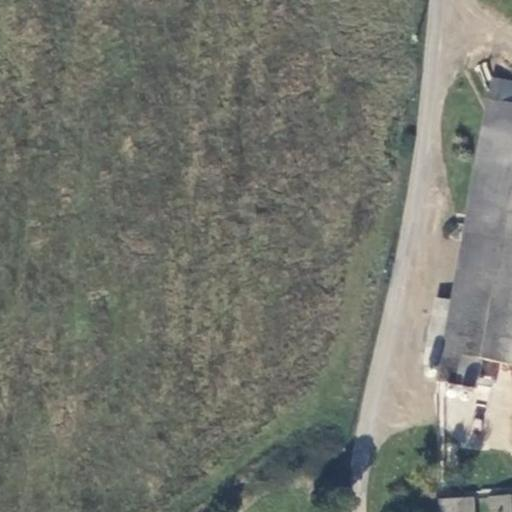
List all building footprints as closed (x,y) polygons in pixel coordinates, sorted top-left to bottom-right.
[(511,77),(493,74),(489,96),(511,100),(511,77)] [(511,368),(511,100),(489,96),(439,382),(477,389),(481,363),(511,368)] [(430,350),(444,352),(453,302),(438,300),(430,350)] [(511,511),(511,496),(500,497),(501,511),(511,511)] [(474,511),(474,499),(440,502),(440,511),(474,511)]
